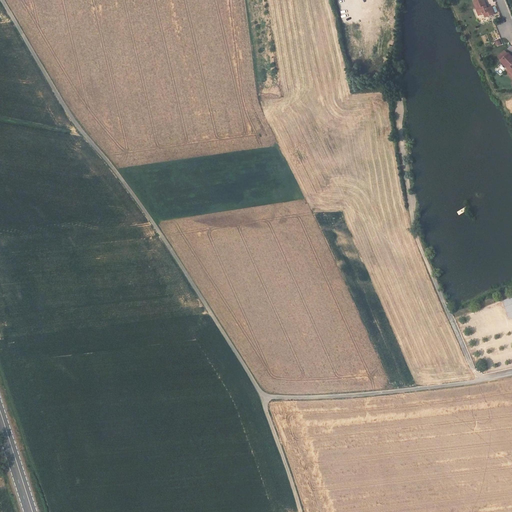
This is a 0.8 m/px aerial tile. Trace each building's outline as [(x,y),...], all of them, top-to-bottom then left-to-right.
[(480,15),(485,13),(487,13),(489,16),(495,14),(492,7),(488,8),(484,0),(475,0),(474,1),(480,15)] [(494,41),(496,47),(502,44),(500,39),(494,41)] [(499,57),(502,60),(509,54),(505,50),(499,57)] [(511,55),(509,53),(509,54),(502,60),(501,61),(509,69),(511,71),(511,55)] [(511,317),(511,296),(503,300),(509,319),(511,317)]
